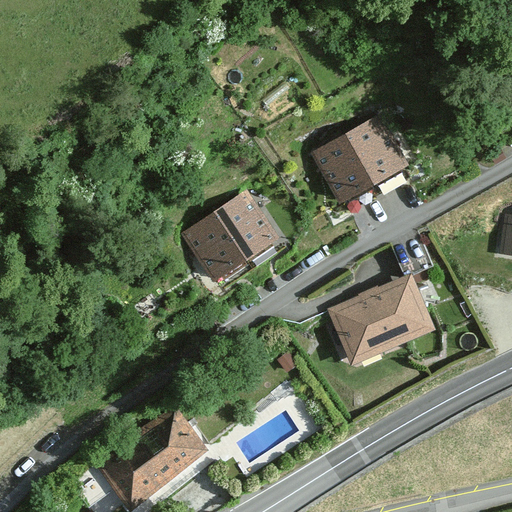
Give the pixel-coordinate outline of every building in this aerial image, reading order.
[(380,119),(318,153),(342,196),(404,162),(380,119)] [(246,192),(186,235),(218,279),(277,237),(246,192)] [(511,212),(506,212),(500,253),(511,254),(511,212)] [(411,276),(330,310),(352,364),(433,330),(411,276)] [(130,506),(207,450),(177,408),(100,464),(130,506)]
